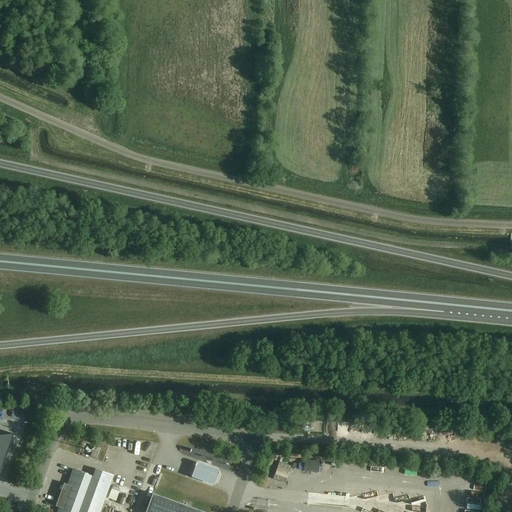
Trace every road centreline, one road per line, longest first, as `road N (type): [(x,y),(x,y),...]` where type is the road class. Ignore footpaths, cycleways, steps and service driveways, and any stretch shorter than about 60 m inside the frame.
road 1 (unclassified): [(511,224),(410,218),(153,161),(0,97)]
road 2 (trunk): [(511,276),(0,164)]
road 3 (trunk): [(444,304),(0,261)]
road 4 (trunk): [(0,345),(444,304)]
road 5 (unclassified): [(26,511),(61,416),(240,437),(250,455),(231,511)]
road 6 (unknown): [(282,497),(323,477),(413,479),(443,497),(443,511)]
